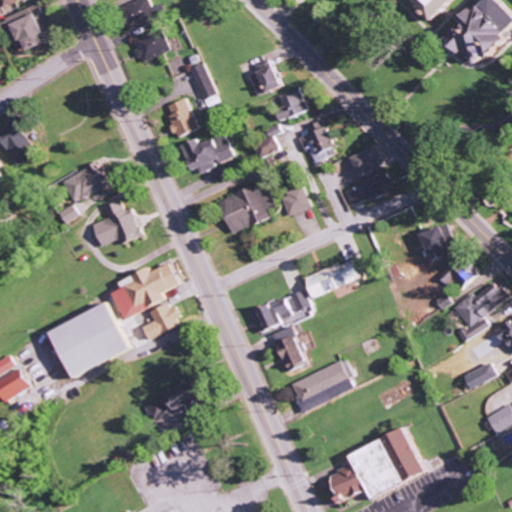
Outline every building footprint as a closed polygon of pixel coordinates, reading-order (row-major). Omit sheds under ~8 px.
[(154,0),(146,0),(131,6),(139,29),(162,21),(154,0)] [(420,0),(443,21),(461,0),(420,0)] [(511,44),(511,3),(508,0),(495,0),(459,38),(489,67),(511,44)] [(19,14),(33,50),(62,39),(47,3),(19,14)] [(176,50),(165,28),(139,40),(143,48),(141,49),(148,64),(176,50)] [(191,69),(185,57),(172,64),(178,76),(191,69)] [(282,63),(275,66),(272,62),(261,67),(263,71),(254,75),(264,97),(292,85),(282,63)] [(195,70),(210,101),(224,94),(210,63),(195,70)] [(286,119),(313,113),(307,87),(280,93),(286,119)] [(171,106),(181,137),(203,129),(193,99),(171,106)] [(9,120),(12,125),(2,130),(21,166),(41,156),(20,115),(9,120)] [(309,153),(315,151),(319,163),(338,158),(335,150),(341,148),(332,119),(311,126),(314,134),(304,137),(309,153)] [(286,133),(284,125),(266,129),(269,141),(264,142),(268,156),(287,151),(283,134),(286,133)] [(202,173),(239,159),(229,133),(202,143),(200,139),(184,145),(194,171),(201,169),(202,173)] [(380,144),(355,156),(364,175),(389,163),(380,144)] [(72,179),(84,201),(113,186),(101,163),(72,179)] [(356,208),(401,189),(393,170),(348,189),(356,208)] [(236,234),(275,218),(272,210),(278,207),(271,190),(264,192),(261,185),(223,200),(236,234)] [(315,208),(307,186),(284,195),(292,216),(315,208)] [(125,245),(148,236),(137,208),(129,211),(125,201),(108,207),(113,218),(99,224),(108,246),(123,240),(125,245)] [(64,212),(71,223),(84,215),(77,204),(64,212)] [(429,233),(436,253),(458,245),(451,225),(429,233)] [(311,277),(319,297),(367,278),(358,258),(311,277)] [(172,300),(169,292),(187,284),(178,262),(158,271),(156,268),(124,281),(127,289),(118,293),(129,318),(172,300)] [(459,308),(476,329),(473,331),(479,338),(495,325),(490,318),(511,300),(511,292),(502,280),(481,297),(477,293),(459,308)] [(299,312),(313,308),(309,291),(295,295),(299,312)] [(296,316),(291,299),(255,310),(262,334),(290,325),(288,319),(296,316)] [(58,330),(80,377),(137,350),(115,302),(58,330)] [(154,312),(158,322),(148,326),(152,338),(188,326),(180,303),(154,312)] [(511,324),(473,347),(479,358),(511,340),(511,324)] [(313,364),(301,326),(279,333),(291,371),(313,364)] [(0,376),(19,366),(12,354),(0,361),(0,376)] [(298,382),(310,410),(362,389),(350,361),(298,382)] [(473,374),(479,388),(505,377),(500,364),(473,374)] [(35,385),(24,368),(0,383),(0,385),(10,401),(35,385)] [(176,410),(215,395),(207,377),(169,392),(176,410)] [(172,412),(168,400),(150,406),(153,418),(172,412)] [(500,432),(511,427),(511,407),(493,415),(500,432)] [(360,453),(364,463),(335,475),(346,503),(379,489),(382,496),(434,474),(415,429),(360,453)]
